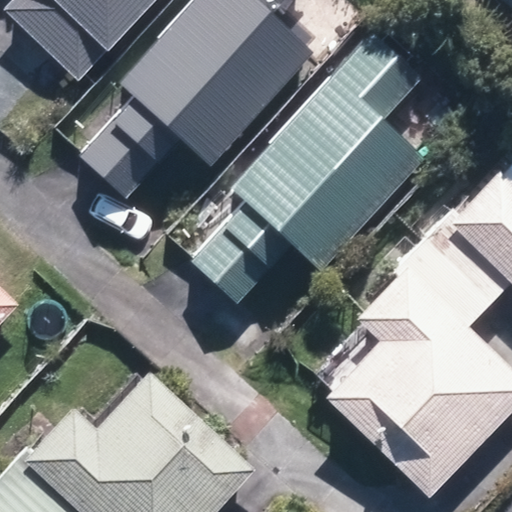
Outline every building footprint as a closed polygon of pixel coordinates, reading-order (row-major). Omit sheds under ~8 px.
[(24,0),(14,11),(86,77),(158,0),(24,0)] [(88,154),(135,196),(188,136),(219,164),(305,66),(310,38),(279,11),(288,0),(204,0),(132,82),(143,91),(88,154)] [(201,261),(245,300),(299,240),(328,267),(429,155),(387,118),(427,72),(381,32),(243,185),(258,198),(201,261)] [(459,208),(429,238),(497,303),(511,287),(511,169),(466,215),(459,208)] [(497,303),(429,238),(401,269),(408,275),(368,318),(389,338),(335,395),(439,494),(511,416),(511,359),(476,325),(497,303)] [(34,449),(0,487),(28,511),(218,511),(261,465),(157,371),(106,428),(82,407),(40,453),(34,449)] [(28,511),(0,487),(0,511),(28,511)]
